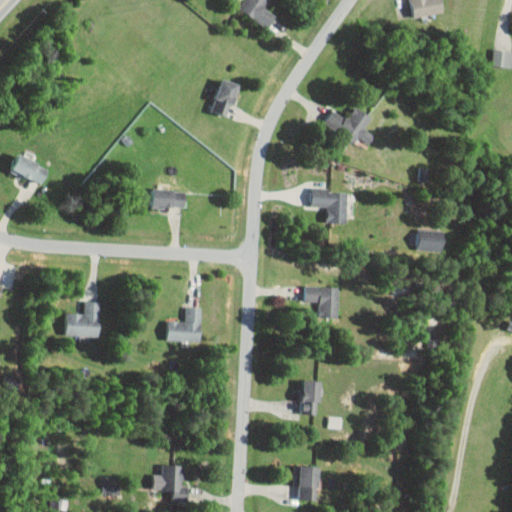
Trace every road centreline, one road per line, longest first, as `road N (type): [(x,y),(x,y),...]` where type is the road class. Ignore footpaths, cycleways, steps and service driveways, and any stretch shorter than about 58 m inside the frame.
road 1 (residential): [(231,507),(257,158),(290,86),(351,0)]
road 2 (residential): [(249,257),(0,240)]
